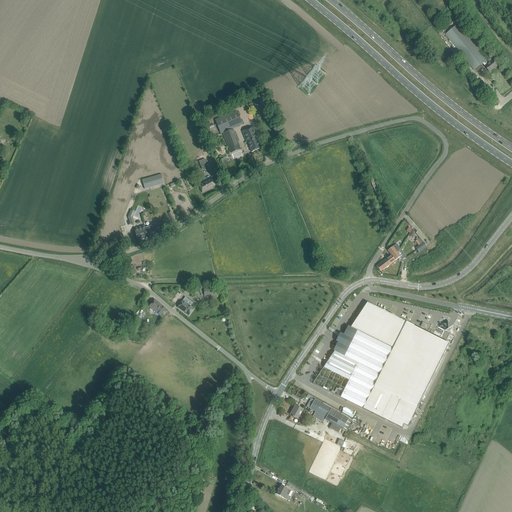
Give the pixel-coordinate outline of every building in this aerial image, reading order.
[(445,35),(471,66),(474,70),(483,63),(486,66),(485,66),(490,72),(498,66),(493,60),(491,58),(487,61),(489,63),(488,64),(486,61),(487,60),(459,24),(445,35)] [(249,111),(257,107),(255,102),(246,105),(249,111)] [(233,129),(243,125),(237,111),(215,119),(220,133),(223,132),(229,150),(231,153),(241,149),(233,129)] [(253,127),(242,131),(246,142),(247,142),(251,152),(261,148),(257,138),(256,133),(253,127)] [(214,172),(211,163),(205,165),(209,174),(214,172)] [(142,180),(145,189),(164,184),(161,174),(142,180)] [(198,185),(200,189),(203,193),(216,186),(213,182),(211,178),(198,185)] [(374,178),(370,180),(379,201),(383,199),(374,178)] [(138,242),(148,238),(154,237),(154,236),(152,230),(151,226),(145,227),(145,225),(134,229),(136,237),(138,242)] [(417,247),(420,251),(426,247),(423,243),(417,247)] [(396,244),(393,247),(387,251),(391,255),(376,266),(381,272),(400,257),(397,252),(400,249),(396,244)] [(152,304),(149,306),(162,317),(167,312),(168,311),(155,300),(154,301),(152,304)] [(183,301),(178,308),(189,316),(194,309),(183,301)] [(367,303),(313,384),(350,403),(363,409),(402,428),(404,424),(409,426),(411,422),(393,413),(400,399),(374,387),(406,322),(367,303)] [(406,322),(374,387),(400,399),(393,413),(411,422),(450,344),(445,341),(442,340),(406,322)] [(341,415),(315,400),(314,400),(311,398),(310,400),(306,407),(315,412),(313,416),(323,423),(325,420),(332,424),(329,428),(338,433),(340,429),(345,432),(351,421),(341,415)] [(303,410),(295,405),(290,415),(298,419),(303,410)] [(310,499),(312,496),(288,482),(287,485),(299,492),(298,493),(310,499)] [(291,491),(280,485),(275,494),(288,501),(293,504),(295,500),(288,496),(291,491)]
